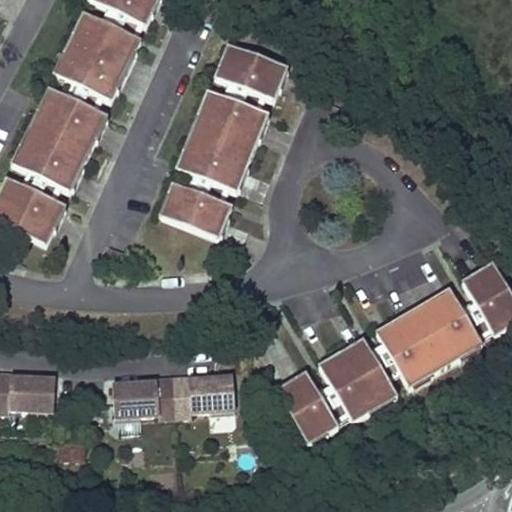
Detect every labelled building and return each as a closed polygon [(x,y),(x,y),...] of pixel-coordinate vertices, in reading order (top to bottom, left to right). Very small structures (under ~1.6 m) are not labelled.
[(164,1),(161,0),(92,0),(90,4),(110,14),(122,20),(149,33),(164,1)] [(110,14),(103,27),(116,33),(122,20),(110,14)] [(103,27),(85,18),(55,79),(77,90),(92,97),(114,108),(144,47),(116,33),(103,27)] [(278,107),(291,75),(230,50),(217,83),(237,91),(249,96),(278,107)] [(77,90),(71,104),(85,111),(92,97),(77,90)] [(237,91),(231,105),(244,110),(249,96),(237,91)] [(71,104),(50,94),(44,106),(51,109),(45,120),(39,117),(13,170),(33,180),(44,185),(73,199),(110,123),(85,111),(71,104)] [(240,200),(272,121),(244,110),(231,105),(210,96),(205,109),(211,112),(207,123),(200,120),(178,175),(200,183),(213,189),(240,200)] [(44,106),(39,117),(45,120),(51,109),(44,106)] [(205,109),(200,120),(207,123),(211,112),(205,109)] [(44,185),(33,180),(27,193),(38,198),(44,185)] [(200,183),(195,197),(207,203),(213,189),(200,183)] [(0,208),(0,228),(49,252),(68,213),(38,198),(27,193),(8,184),(2,196),(9,199),(3,210),(0,208)] [(162,222),(222,246),(235,214),(207,203),(195,197),(175,189),(162,222)] [(9,199),(2,196),(0,200),(0,208),(3,210),(9,199)] [(511,297),(496,270),(466,288),(477,307),(486,322),(498,344),(510,337),(506,330),(511,326),(511,297)] [(453,295),(379,338),(391,357),(399,372),(408,387),(427,377),(431,384),(467,363),(463,356),(481,345),(473,330),(464,315),(453,295)] [(464,315),(473,330),(486,322),(477,307),(464,315)] [(367,345),(322,371),(333,391),(342,406),(355,428),(381,413),(377,406),(395,395),(387,380),(378,365),(367,345)] [(463,356),(467,363),(486,352),(481,345),(463,356)] [(391,357),(378,365),(387,380),(399,372),(391,357)] [(408,387),(412,394),(431,384),(427,377),(408,387)] [(33,411),(57,412),(59,385),(15,383),(15,380),(0,379),(0,418),(13,419),(13,416),(32,417),(33,411)] [(279,397),(308,446),(326,435),(330,442),(342,435),(329,413),(320,398),(309,379),(279,397)] [(238,410),(236,384),(193,386),(192,383),(176,384),(178,423),(195,422),(195,419),(214,418),(213,412),(238,410)] [(160,388),(116,391),(117,418),(142,416),(142,422),(162,421),(162,424),(178,423),(176,384),(159,385),(160,388)] [(329,413),(342,406),(333,391),(320,398),(329,413)] [(377,406),(381,413),(399,402),(395,395),(377,406)] [(308,446),(312,453),(330,442),(326,435),(308,446)] [(85,447),(64,446),(63,467),(84,468),(85,447)]
